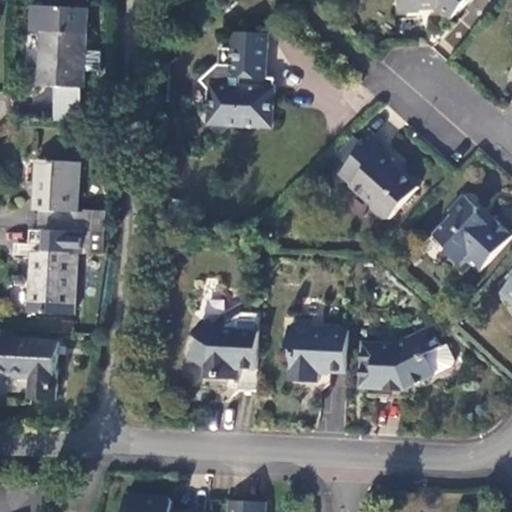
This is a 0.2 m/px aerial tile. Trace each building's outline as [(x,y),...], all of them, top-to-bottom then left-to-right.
[(400,0),(401,13),(421,13),(421,9),(437,8),(451,22),(471,0),(400,0)] [(88,9),(33,6),(33,31),(43,33),(41,88),(84,90),(86,70),(100,71),(100,50),(86,50),(88,9)] [(459,20),(440,45),(449,52),(468,27),(459,20)] [(271,134),(274,93),(265,92),(266,82),(267,39),(233,38),(232,54),(219,55),(219,71),(200,85),(211,99),(211,129),(271,134)] [(265,92),(274,93),(275,84),(266,82),(265,92)] [(354,140),(337,159),(347,169),(340,178),(373,206),(373,214),(382,220),(390,221),(417,190),(393,168),(393,162),(371,143),(365,149),(354,140)] [(40,231),(105,234),(106,213),(80,212),(81,163),(38,161),(37,183),(41,183),(40,231)] [(478,276),(510,241),(489,220),(485,224),(478,218),(478,213),(463,199),(449,213),(448,221),(435,237),(448,251),(449,259),(459,268),(464,262),(478,276)] [(32,231),(32,253),(39,253),(40,231),(32,231)] [(104,256),(105,234),(40,231),(39,253),(38,280),(32,281),(32,313),(75,315),(78,254),(104,256)] [(511,282),(500,295),(511,306),(511,282)] [(240,374),(257,373),(260,314),(242,313),(227,321),(219,330),(219,337),(202,326),(193,340),(198,345),(185,364),(206,372),(206,382),(231,383),(231,373),(240,374)] [(63,332),(75,332),(75,323),(63,322),(63,332)] [(331,377),(347,378),(349,335),(315,334),(311,330),(298,329),(294,333),(290,333),(289,352),(294,357),(292,387),(319,388),(320,377),(331,377)] [(364,347),(362,370),(371,382),(371,393),(404,395),(448,373),(450,366),(442,349),(436,352),(426,331),(393,348),(364,347)] [(59,342),(0,339),(0,372),(32,375),(31,396),(57,398),(59,342)] [(371,382),(362,370),(361,393),(371,393),(371,382)] [(240,395),(256,395),(257,373),(240,374),(231,373),(231,383),(239,384),(240,395)] [(331,389),(331,377),(320,377),(319,388),(331,389)] [(170,511),(167,508),(167,503),(162,499),(125,497),(124,511),(170,511)] [(266,511),(267,505),(231,503),(230,511),(266,511)]
